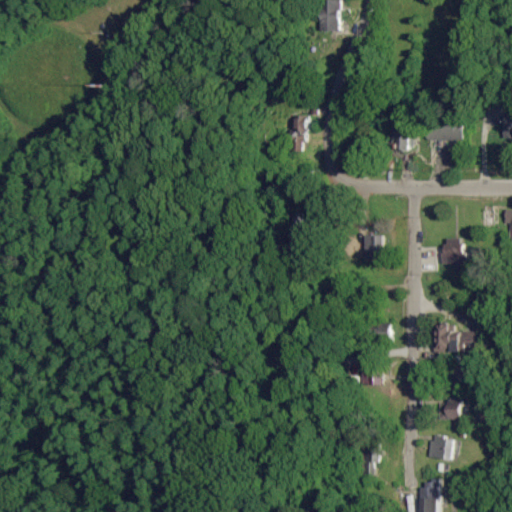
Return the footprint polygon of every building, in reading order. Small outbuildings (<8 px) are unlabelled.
[(343,30),(343,0),(323,0),(323,30),(343,30)] [(467,123),(429,122),(428,140),(466,141),(467,123)] [(393,127),(393,147),(414,147),(415,128),(393,127)] [(306,214),(295,214),(294,241),(305,241),(306,214)] [(386,235),(366,235),(366,258),(387,257),(386,235)] [(458,263),(458,270),(468,270),(467,238),(446,238),(447,263),(458,263)] [(486,352),(486,332),(458,332),(458,325),(439,325),(439,352),(486,352)] [(472,383),(472,365),(447,366),(448,384),(472,383)] [(441,419),(464,420),(465,401),(442,400),(441,419)] [(457,437),(433,436),(432,458),(456,459),(457,437)] [(368,463),(381,462),(381,446),(368,446),(368,463)] [(445,511),(445,482),(424,482),(424,511),(445,511)]
